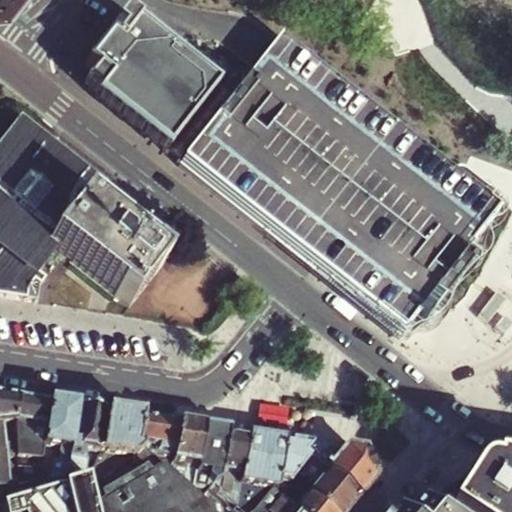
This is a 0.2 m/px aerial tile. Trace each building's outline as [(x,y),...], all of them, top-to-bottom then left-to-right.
[(0,0),(0,11),(14,9),(20,0),(0,0)] [(171,148),(216,91),(123,18),(113,31),(115,33),(117,34),(112,41),(110,39),(108,37),(105,41),(108,43),(102,52),(100,50),(94,58),(93,57),(90,60),(93,62),(90,66),(87,64),(85,66),(94,73),(95,74),(89,82),(90,86),(151,134),(171,150),(172,149),(171,148)] [(408,330),(411,332),(498,215),(278,42),(230,102),(185,160),(210,180),(295,248),(312,261),(387,320),(405,333),(408,330)] [(86,84),(90,86),(89,82),(95,74),(94,73),(86,84)] [(90,91),(90,86),(86,84),(83,88),(96,98),(97,96),(90,91)] [(171,150),(151,134),(90,86),(90,91),(97,96),(96,98),(95,99),(100,102),(102,101),(119,114),(117,116),(118,116),(122,119),(122,120),(124,118),(141,132),(140,134),(141,134),(144,137),(145,138),(146,136),(151,140),(156,139),(157,145),(163,150),(162,151),(163,152),(167,155),(171,150)] [(171,150),(185,160),(230,102),(216,91),(171,148),(172,149),(171,150)] [(117,116),(119,114),(102,101),(100,102),(98,104),(117,118),(118,116),(117,116)] [(140,134),(141,132),(124,118),(122,120),(122,119),(120,121),(139,136),(141,134),(140,134)] [(125,236),(138,220),(101,192),(103,190),(17,124),(0,146),(0,298),(26,302),(28,282),(38,290),(44,282),(35,275),(54,251),(128,310),(162,265),(125,236)] [(163,150),(157,145),(156,139),(151,140),(146,136),(145,138),(144,137),(143,139),(162,154),(163,152),(162,151),(163,150)] [(180,166),(185,160),(171,150),(167,155),(163,160),(177,171),(179,168),(178,168),(179,166),(180,166)] [(405,333),(387,320),(312,261),(295,248),(210,180),(185,160),(180,166),(179,166),(178,168),(179,168),(183,172),(184,171),(196,180),(195,181),(202,187),(203,186),(215,195),(214,196),(222,202),(222,201),(234,210),(233,211),(241,217),(241,216),(253,225),(252,226),(259,232),(260,231),(272,240),(271,241),(276,245),(277,244),(293,256),(292,257),(294,259),(295,258),(307,268),(311,271),(311,272),(315,276),(316,275),(328,284),(327,285),(334,291),(335,290),(347,299),(346,300),(353,306),(354,305),(366,314),(365,315),(372,320),(373,319),(386,329),(385,330),(389,334),(390,333),(400,340),(405,333)] [(213,294),(227,279),(217,270),(203,285),(213,294)] [(26,302),(36,303),(38,290),(28,282),(26,302)] [(0,426),(12,425),(14,411),(15,401),(0,399),(0,426)] [(16,490),(36,486),(47,406),(15,401),(14,411),(19,412),(18,425),(16,435),(13,435),(15,477),(16,490)] [(36,486),(64,481),(75,411),(47,406),(36,486)] [(92,462),(96,462),(104,415),(75,411),(64,481),(60,493),(79,487),(78,483),(78,478),(88,476),(90,467),(92,462)] [(197,511),(194,508),(189,504),(167,481),(139,453),(135,453),(140,421),(104,415),(96,462),(92,462),(90,467),(88,476),(78,478),(78,483),(79,487),(82,487),(87,511),(197,511)] [(139,453),(167,481),(176,426),(140,421),(135,453),(139,453)] [(9,477),(15,477),(13,435),(12,425),(0,426),(0,483),(10,483),(9,477)] [(167,481),(189,504),(201,430),(176,426),(167,481)] [(212,488),(217,492),(226,434),(201,430),(189,504),(194,508),(206,493),(207,494),(212,488)] [(235,508),(238,492),(245,437),(226,434),(217,492),(235,508)] [(276,491),(277,483),(284,443),(245,437),(238,492),(235,508),(239,511),(257,511),(273,497),(276,500),(278,498),(272,493),(275,489),(276,491)] [(307,462),(302,457),(310,448),(284,443),(277,483),(288,485),(307,462)] [(325,475),(357,503),(371,486),(371,483),(361,455),(310,448),(302,457),(307,462),(310,459),(325,475)] [(288,485),(319,511),(349,511),(357,503),(325,475),(310,459),(307,462),(288,485)] [(511,511),(511,479),(474,474),(450,487),(428,511),(429,511),(511,511)] [(10,483),(0,483),(0,490),(16,490),(15,477),(9,477),(10,483)] [(0,508),(11,507),(60,493),(64,481),(36,486),(16,490),(0,490),(0,508)] [(276,491),(281,494),(288,485),(277,483),(276,491)] [(276,500),(289,511),(319,511),(288,485),(281,494),(278,498),(276,500)] [(87,511),(82,487),(79,487),(60,493),(11,507),(12,511),(87,511)] [(222,511),(226,509),(207,494),(206,493),(194,508),(197,511),(222,511)] [(257,511),(289,511),(276,500),(273,497),(257,511)]
